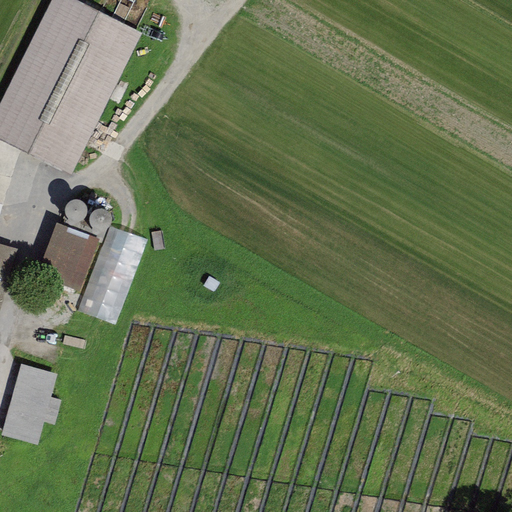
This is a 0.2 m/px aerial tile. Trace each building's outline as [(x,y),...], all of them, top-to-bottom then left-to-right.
[(142,34),(73,0),(52,0),(0,105),(0,140),(71,175),(142,34)] [(86,212),(86,209),(84,206),(82,204),(79,202),(76,201),(73,202),(69,203),(67,206),(65,209),(65,213),(66,217),(68,220),(71,222),(75,223),(78,223),(82,221),(84,219),(86,216),(86,212)] [(111,221),(110,218),(109,215),(107,212),(104,210),(100,210),(97,210),(94,212),(91,214),(90,218),(89,222),(90,225),(92,228),(95,230),(99,231),(103,231),(106,229),(109,227),(110,224),(111,221)] [(97,239),(55,225),(38,277),(80,290),(97,239)] [(36,444),(42,422),(54,425),(61,400),(49,397),(56,374),(20,365),(1,435),(36,444)]
